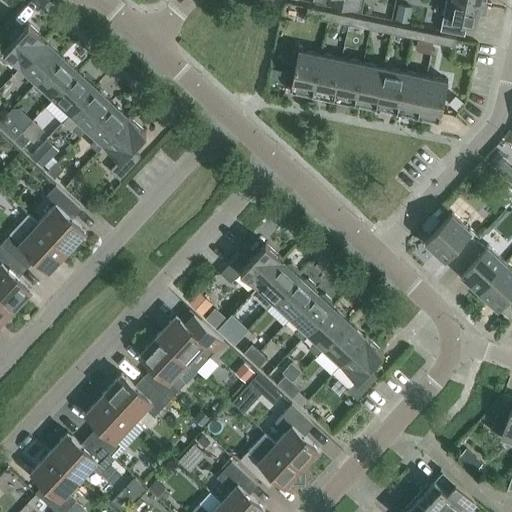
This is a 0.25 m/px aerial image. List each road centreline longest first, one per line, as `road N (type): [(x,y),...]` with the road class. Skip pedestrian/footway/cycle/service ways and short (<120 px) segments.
road 1 (residential): [(0,457),(281,164)]
road 2 (residential): [(231,116),(0,358)]
road 3 (residential): [(377,257),(503,116),(511,71)]
road 4 (residential): [(316,511),(468,343)]
road 5 (residential): [(377,257),(281,164)]
road 6 (residential): [(468,343),(377,257)]
